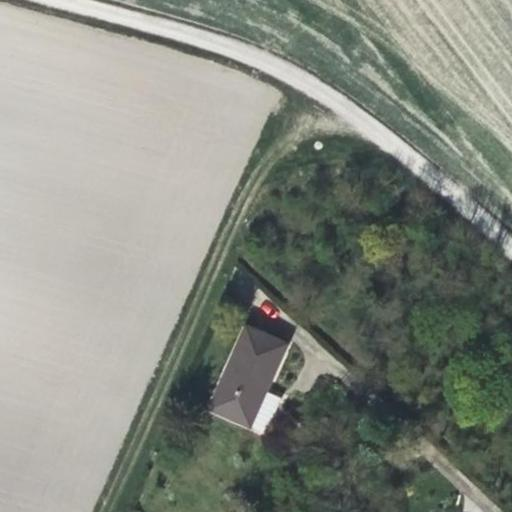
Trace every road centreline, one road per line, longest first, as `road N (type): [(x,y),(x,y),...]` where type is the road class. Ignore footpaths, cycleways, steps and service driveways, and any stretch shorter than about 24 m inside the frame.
road 1 (track): [(511,255),(350,113),(290,72),(44,0)]
road 2 (track): [(105,511),(239,208),(277,178),(339,160),(380,159),(421,176)]
